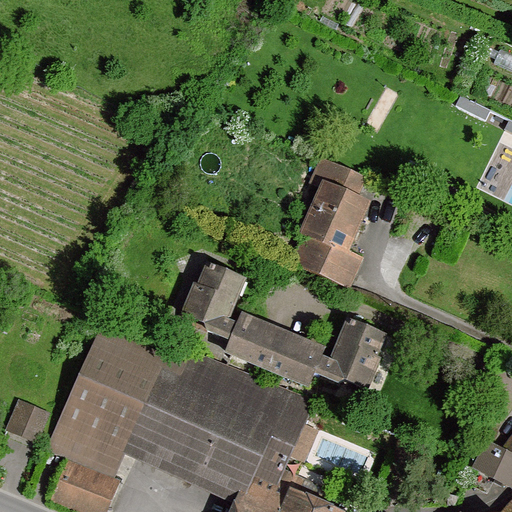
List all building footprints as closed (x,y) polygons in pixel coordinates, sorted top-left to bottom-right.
[(511,143),(511,121),(492,112),(483,130),(511,143)] [(351,290),(365,258),(350,252),(373,202),(359,196),(367,178),(322,158),(310,184),(320,188),(299,234),(303,236),(291,262),(351,290)] [(378,357),(387,336),(348,319),(331,360),(322,356),(326,348),(241,314),(236,324),(229,320),(246,279),(207,264),(198,285),(193,284),(179,321),(228,342),(223,353),(309,387),(315,376),(338,385),(344,381),(368,393),(382,359),(378,357)] [(340,511),(328,506),(334,494),(286,472),(290,459),(305,465),(320,431),(306,424),(315,401),(188,351),(184,361),(99,326),(45,451),(68,461),(51,502),(75,511),(107,511),(120,482),(115,480),(124,457),(232,505),(229,511),(340,511)] [(19,401),(5,431),(37,445),(50,415),(19,401)] [(511,435),(502,449),(487,442),(473,472),(511,492),(511,435)]
